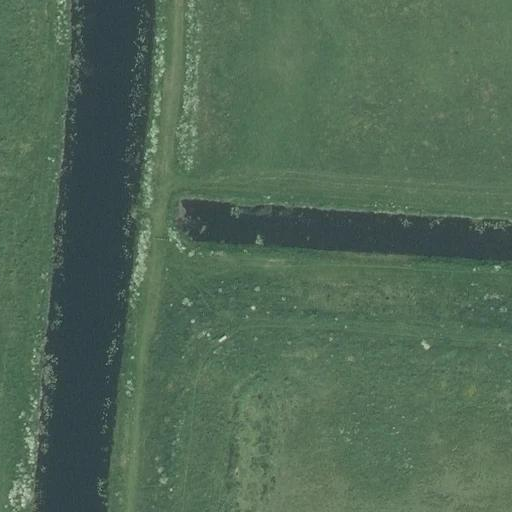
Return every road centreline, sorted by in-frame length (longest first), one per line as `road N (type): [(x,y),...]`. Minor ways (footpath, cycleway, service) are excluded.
road 1 (track): [(176,0),(156,269)]
road 2 (track): [(156,269),(133,511)]
